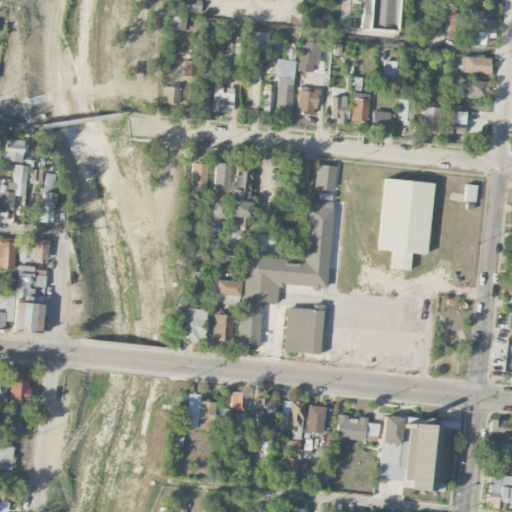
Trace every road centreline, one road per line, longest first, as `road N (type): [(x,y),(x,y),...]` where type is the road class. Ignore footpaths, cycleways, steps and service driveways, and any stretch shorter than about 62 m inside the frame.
road 1 (residential): [(511,167),(133,131)]
road 2 (residential): [(511,401),(169,365)]
road 3 (residential): [(480,398),(511,63)]
road 4 (residential): [(37,511),(62,237)]
road 5 (residential): [(458,511),(268,492)]
